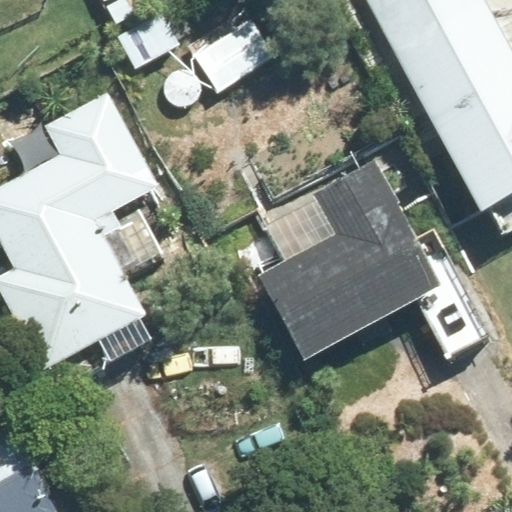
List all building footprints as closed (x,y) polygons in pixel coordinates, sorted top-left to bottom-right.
[(511,57),(482,0),(365,0),(472,208),(511,182),(511,57)] [(160,10),(115,34),(133,68),(178,44),(160,10)] [(246,18),(191,55),(213,88),(270,51),(246,18)] [(52,153),(0,181),(0,253),(4,263),(0,265),(0,308),(31,364),(134,307),(113,268),(148,248),(128,214),(111,224),(103,209),(148,184),(98,95),(38,128),(52,153)] [(366,160),(304,192),(325,233),(248,272),(291,355),(430,284),(366,160)] [(35,511),(34,509),(46,503),(0,421),(0,511),(35,511)]
